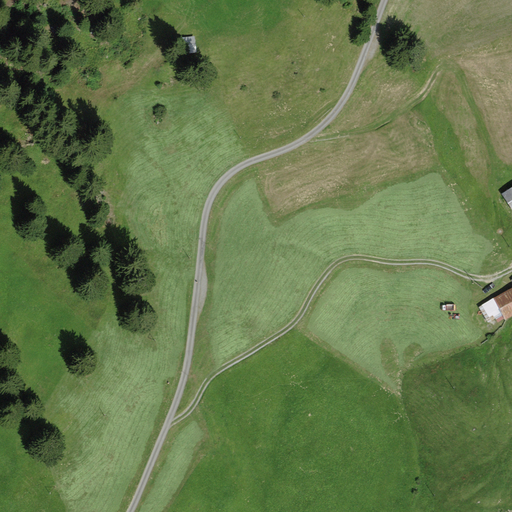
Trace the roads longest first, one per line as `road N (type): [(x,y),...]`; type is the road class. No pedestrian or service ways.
road 1 (unclassified): [(126,511),(166,425),(192,327),(208,203),(233,171),(303,142),(336,113),(384,0)]
road 2 (track): [(473,319),(467,282),(444,266),(338,262),(294,322),(208,377),(188,409),(166,425)]
